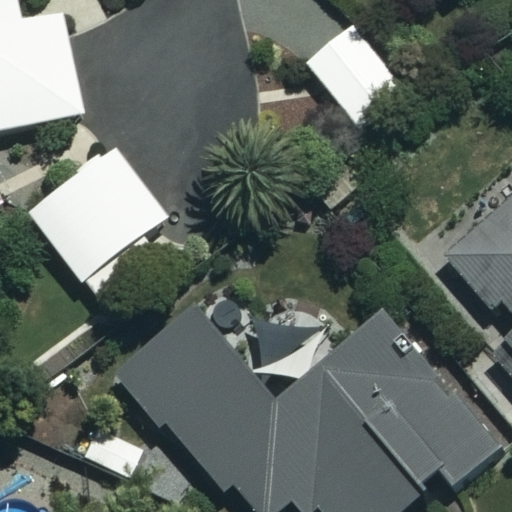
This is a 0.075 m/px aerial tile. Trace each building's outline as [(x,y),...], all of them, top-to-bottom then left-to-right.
[(0,0),(0,131),(80,115),(60,15),(20,23),(15,0),(0,0)] [(409,99),(353,27),(306,64),(361,136),(409,99)] [(168,218),(113,148),(28,215),(96,302),(154,257),(141,240),(168,218)] [(511,196),(443,258),(511,335),(511,336),(490,357),(511,381),(511,196)] [(278,402),(189,306),(115,375),(241,511),(277,511),(299,492),(317,511),(397,511),(439,473),(453,488),(501,443),(378,310),(278,402)]
